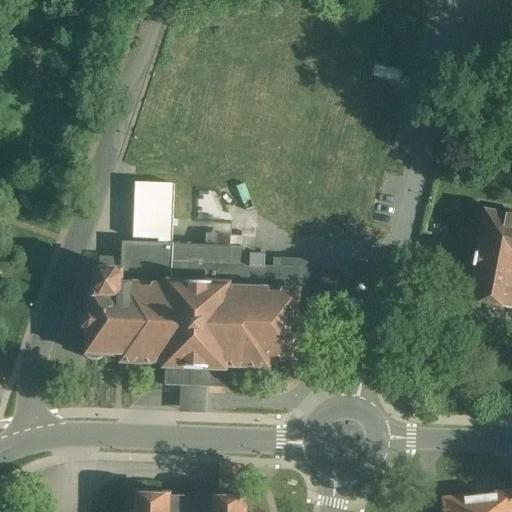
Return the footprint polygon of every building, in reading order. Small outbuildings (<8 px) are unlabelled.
[(175,185),(136,183),(134,239),(163,240),(163,244),(173,245),(175,185)] [(204,207),(176,205),(175,217),(204,219),(204,207)] [(0,208),(0,229),(8,227),(9,218),(7,210),(0,208)] [(511,220),(492,216),(489,230),(478,228),(471,259),(511,268),(511,220)] [(163,244),(123,243),(122,269),(124,269),(125,284),(184,282),(184,273),(213,273),(213,286),(231,286),(231,293),(295,294),(301,293),(302,269),(231,267),(232,247),(173,245),(163,244)] [(511,268),(471,259),(466,279),(479,282),(474,303),(507,310),(510,290),(511,289),(511,268)] [(213,286),(213,273),(184,273),(184,282),(125,284),(124,269),(122,269),(96,270),(97,289),(90,289),(91,308),(87,315),(81,316),(82,330),(88,336),(88,363),(103,363),(103,357),(122,358),(122,366),(160,367),(160,372),(179,372),(179,387),(211,387),(210,375),(273,375),(273,368),(295,368),(295,357),(301,357),(301,348),(295,348),(295,294),(231,293),(231,286),(213,286)] [(211,511),(169,511),(170,494),(137,494),(136,511),(245,511),(246,498),(241,498),(241,482),(235,482),(235,477),(224,476),(224,482),(218,482),(218,497),(212,497),(211,511)] [(492,500),(466,502),(466,500),(441,503),(442,511),(511,511),(511,495),(492,498),(492,500)]
